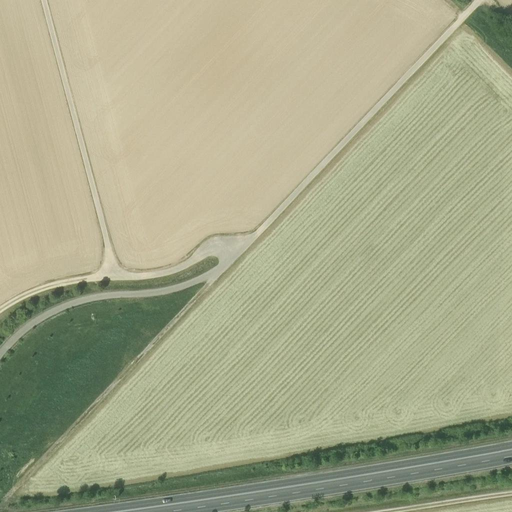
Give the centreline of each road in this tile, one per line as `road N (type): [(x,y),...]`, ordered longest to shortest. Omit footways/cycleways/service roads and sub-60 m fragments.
road 1 (track): [(43,0),(114,279),(178,272),(212,253),(229,264)]
road 2 (trunk): [(511,452),(141,511)]
road 3 (track): [(477,0),(229,264)]
road 4 (track): [(18,490),(229,264)]
road 5 (track): [(229,264),(173,290),(75,303),(31,325),(0,353)]
road 6 (track): [(0,314),(54,287),(114,279)]
